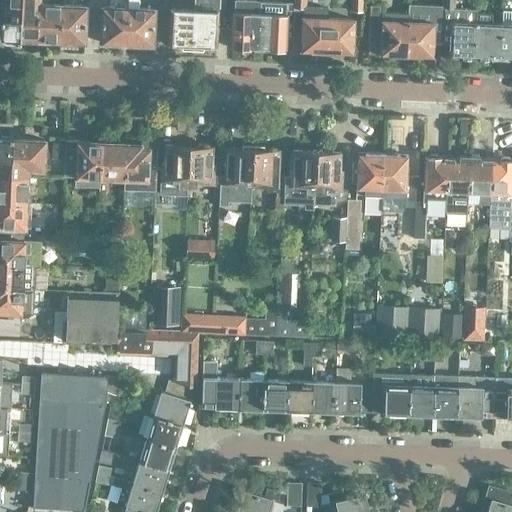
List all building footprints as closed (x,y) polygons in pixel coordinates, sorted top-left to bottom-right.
[(39,3),(39,0),(2,0),(2,18),(0,18),(0,22),(1,22),(1,34),(5,38),(15,39),(15,41),(19,41),(19,39),(37,40),(38,11),(46,3),(39,3)] [(128,7),(127,43),(152,44),(154,8),(139,8),(139,0),(128,0),(128,7)] [(258,49),(260,13),(260,1),(234,0),(234,12),(232,48),(236,48),(238,50),(244,51),(245,48),(258,49)] [(294,0),(294,5),(294,11),(304,12),(304,9),(306,9),(306,0),(294,0)] [(363,11),(362,0),(350,0),(350,11),(363,11)] [(474,58),(476,12),(476,10),(454,9),(454,0),(441,0),(442,8),(441,27),(441,44),(448,44),(448,57),(460,57),(462,60),(468,60),(470,58),(474,58)] [(511,0),(502,0),(502,10),(511,11),(511,0)] [(62,6),(63,4),(46,3),(38,11),(37,40),(60,41),(62,6)] [(86,6),(63,4),(62,6),(60,41),(84,42),(86,6)] [(293,38),(294,11),(294,5),(285,4),(285,14),(260,13),(258,49),(270,49),(272,52),(278,52),(280,50),(284,50),(285,38),(293,38)] [(405,55),(407,21),(380,19),(381,5),(369,5),(368,53),(380,53),(380,54),(392,54),(394,56),(401,57),(403,55),(405,55)] [(127,43),(128,7),(102,6),(100,42),(127,43)] [(326,52),(328,18),(328,7),(311,6),(311,17),(302,17),(300,51),(315,51),(318,54),(321,52),(326,52)] [(441,44),(441,27),(442,8),(432,8),(432,10),(408,9),(407,21),(405,55),(432,56),(433,43),(441,44)] [(192,46),(194,10),(170,9),(168,45),(180,46),(182,48),(187,48),(189,46),(192,46)] [(216,47),(218,11),(194,10),(192,46),(196,46),(198,49),(202,49),(204,47),(216,47)] [(499,59),(501,24),(492,24),(492,13),(476,12),(474,58),(478,58),(480,60),(486,61),(488,58),(499,59)] [(326,52),(329,52),(332,52),(335,54),(338,52),(352,53),(354,19),(328,18),(326,52)] [(511,24),(501,24),(499,59),(511,59),(511,24)] [(100,178),(102,142),(77,141),(77,131),(66,131),(64,177),(75,177),(75,185),(100,187),(100,178)] [(0,175),(27,177),(27,168),(42,169),(44,140),(12,139),(12,136),(9,136),(8,136),(8,138),(0,137),(0,175)] [(52,142),(52,157),(63,158),(63,143),(52,142)] [(124,179),(126,143),(102,142),(100,178),(124,179)] [(141,144),(126,143),(124,179),(123,190),(155,191),(156,166),(148,165),(149,148),(141,147),(141,144)] [(187,186),(189,146),(165,145),(164,163),(162,163),(161,194),(187,195),(187,186)] [(212,147),(189,146),(187,186),(195,187),(195,182),(213,184),(214,165),(211,165),(212,147)] [(217,203),(217,216),(218,216),(225,216),(226,190),(236,190),(236,184),(252,185),(254,147),(251,147),(242,146),(242,148),(227,147),(226,160),(225,161),(224,166),(226,168),(225,186),(218,186),(217,203)] [(263,147),(254,147),(252,185),(268,186),(268,190),(283,191),(284,177),(278,177),(278,170),(279,169),(280,164),(278,162),(279,149),(263,149),(263,147)] [(283,197),(283,203),(304,204),(304,208),(314,208),(314,191),(316,151),(293,150),(292,168),(290,168),(289,177),(284,177),(283,191),(283,197)] [(340,152),(316,151),(314,191),(323,192),(324,188),(341,189),(342,170),(339,170),(340,152)] [(381,195),(382,154),(358,153),(357,162),(352,162),(351,182),(357,182),(356,194),(381,195)] [(407,155),(382,154),(381,195),(380,209),(398,210),(398,196),(403,196),(405,196),(406,175),(407,155)] [(445,197),(447,157),(438,157),(436,154),(430,154),(428,156),(424,156),(423,196),(445,197)] [(445,197),(444,213),(466,214),(467,198),(466,198),(468,156),(459,155),(457,157),(447,157),(445,197)] [(468,156),(466,198),(467,198),(467,194),(479,194),(478,204),(490,204),(492,159),(482,158),(480,156),(468,156)] [(500,159),(492,159),(490,204),(488,226),(509,227),(509,241),(511,241),(511,255),(511,254),(511,255),(511,279),(511,207),(511,194),(511,193),(511,159),(510,160),(508,158),(502,157),(500,159)] [(0,201),(26,203),(27,177),(0,175),(0,201)] [(416,176),(406,175),(405,196),(403,196),(403,201),(414,201),(416,176)] [(347,216),(346,241),(345,248),(359,249),(361,199),(348,199),(347,216)] [(0,226),(24,228),(26,203),(0,201),(0,226)] [(426,202),(414,201),(413,238),(424,239),(426,202)] [(346,241),(347,216),(331,216),(330,240),(346,241)] [(78,225),(64,224),(63,236),(77,237),(78,225)] [(111,225),(111,236),(121,237),(121,225),(111,225)] [(0,238),(0,262),(19,264),(21,240),(0,238)] [(185,259),(213,260),(214,241),(186,240),(185,259)] [(31,265),(19,264),(0,262),(0,285),(31,287),(31,265)] [(31,287),(0,285),(0,310),(25,312),(30,308),(31,287)] [(179,324),(180,287),(154,286),(152,323),(179,324)] [(117,327),(118,328),(122,328),(122,292),(98,291),(98,296),(67,294),(65,337),(116,340),(117,327)] [(182,328),(194,329),(196,304),(183,303),(182,328)] [(408,308),(377,306),(376,338),(407,340),(408,308)] [(440,309),(408,308),(407,340),(438,342),(440,309)] [(277,336),(278,310),(265,309),(264,318),(245,318),(244,333),(244,335),(277,336)] [(291,310),(278,310),(277,336),(308,337),(309,321),(291,320),(291,310)] [(496,314),(496,327),(505,327),(506,315),(496,314)] [(213,315),(212,332),(244,333),(245,318),(245,316),(213,315)] [(462,320),(462,337),(477,338),(478,320),(462,320)] [(374,339),(375,325),(353,324),(352,339),(374,339)] [(172,380),(171,381),(196,388),(198,331),(122,328),(118,328),(117,352),(173,354),(172,380)] [(449,329),(448,342),(461,343),(461,330),(449,329)] [(273,354),(274,341),(263,341),(262,353),(273,354)] [(321,342),(310,342),(310,355),(321,356),(321,342)] [(433,361),(433,347),(425,347),(425,360),(433,361)] [(443,361),(443,348),(433,347),(433,361),(443,361)] [(105,405),(106,391),(107,376),(40,372),(38,412),(34,473),(33,482),(33,491),(32,508),(33,509),(33,505),(83,508),(83,511),(84,511),(105,405)] [(407,384),(406,414),(430,415),(432,385),(432,375),(408,374),(407,384)] [(432,385),(430,415),(454,415),(455,376),(433,375),(432,375),(432,385)] [(21,376),(21,383),(34,384),(35,376),(21,376)] [(121,377),(107,376),(106,391),(121,391),(121,377)] [(369,411),(370,376),(360,376),(360,382),(333,381),(332,411),(359,412),(359,411),(369,411)] [(406,414),(407,384),(385,383),(385,376),(370,376),(369,411),(384,412),(384,413),(406,414)] [(455,376),(454,415),(455,416),(456,416),(481,416),(481,415),(492,415),(493,377),(458,376),(455,376)] [(202,377),(201,407),(237,408),(238,378),(202,377)] [(493,377),(492,415),(506,416),(506,417),(511,417),(511,377),(493,377)] [(261,409),(262,379),(238,378),(237,408),(261,409)] [(196,388),(171,381),(168,379),(164,391),(189,399),(189,400),(196,400),(196,388)] [(285,410),(286,380),(262,379),(261,409),(285,410)] [(308,411),(309,381),(286,380),(285,410),(308,411)] [(332,411),(333,381),(309,381),(308,411),(332,411)] [(33,394),(34,384),(21,383),(20,393),(33,394)] [(182,423),(189,400),(189,399),(164,391),(160,390),(153,414),(182,423)] [(175,445),(182,423),(153,414),(146,437),(157,440),(175,445)] [(107,417),(106,425),(119,429),(121,420),(107,417)] [(19,423),(18,431),(31,432),(32,424),(19,423)] [(119,429),(106,425),(104,435),(117,438),(119,429)] [(0,454),(7,455),(9,431),(0,430),(0,454)] [(31,442),(31,432),(18,431),(17,441),(31,442)] [(168,469),(175,445),(157,440),(146,437),(139,460),(168,469)] [(101,450),(98,463),(110,465),(113,453),(101,450)] [(161,492),(168,469),(139,460),(132,483),(161,492)] [(111,467),(98,464),(96,471),(109,476),(111,467)] [(107,484),(109,476),(96,471),(94,484),(107,484)] [(33,482),(34,473),(15,472),(15,481),(33,482)] [(33,491),(33,482),(15,481),(15,490),(33,491)] [(300,505),(301,482),(287,482),(286,505),(300,505)] [(320,506),(321,495),(321,483),(305,482),(304,505),(320,506)] [(493,496),(492,498),(511,504),(511,501),(511,489),(488,482),(484,493),(493,496)] [(154,511),(161,492),(132,483),(125,506),(126,507),(124,511),(154,511)] [(243,489),(236,511),(267,511),(272,498),(277,500),(280,492),(266,488),(264,496),(243,489)] [(368,511),(364,493),(342,498),(341,491),(327,494),(329,502),(335,500),(337,511),(368,511)] [(491,497),(486,511),(511,511),(511,501),(511,504),(492,498),(491,497)] [(92,499),(87,507),(89,511),(104,511),(107,509),(102,500),(92,499)]
